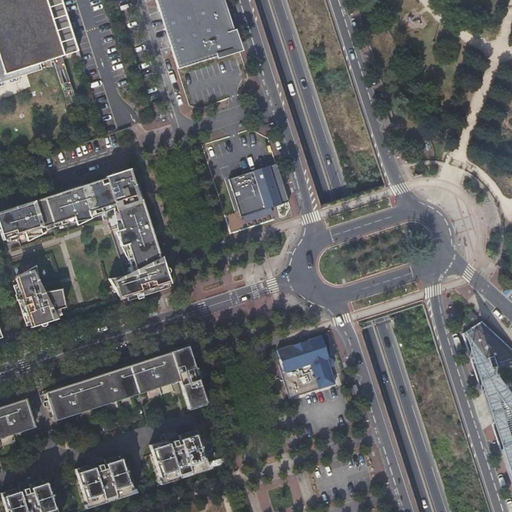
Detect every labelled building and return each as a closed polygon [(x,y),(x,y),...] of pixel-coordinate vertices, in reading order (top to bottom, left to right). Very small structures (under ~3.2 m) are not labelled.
[(0,0),(0,76),(77,51),(61,0),(0,0)] [(233,32),(232,28),(222,0),(154,0),(157,7),(177,70),(233,52),(228,34),(233,32)] [(239,50),(233,32),(228,34),(233,52),(239,50)] [(267,167),(227,179),(240,219),(280,207),(267,167)] [(129,298),(144,293),(158,289),(156,285),(169,280),(161,256),(155,239),(154,239),(152,232),(153,232),(138,186),(135,187),(133,178),(124,181),(123,177),(85,189),(85,191),(76,194),(76,192),(70,193),(20,209),(21,212),(12,215),(12,212),(5,214),(7,220),(0,222),(6,241),(10,240),(20,236),(32,233),(33,239),(44,236),(42,229),(70,220),(82,216),(84,222),(93,220),(92,213),(124,203),(125,209),(119,210),(127,236),(122,237),(125,248),(130,247),(136,264),(137,268),(136,270),(136,272),(111,280),(122,297),(125,298),(127,298),(129,298)] [(76,192),(85,189),(84,185),(69,190),(70,193),(76,192)] [(140,186),(138,186),(153,232),(154,231),(151,222),(140,186)] [(116,211),(122,237),(127,236),(119,210),(125,209),(124,203),(92,213),(93,220),(116,211)] [(283,214),(291,212),(289,204),(281,206),(283,214)] [(12,212),(20,209),(19,205),(4,210),(5,214),(12,212)] [(42,229),(44,236),(58,228),(72,225),(70,220),(42,229)] [(133,265),(136,272),(136,270),(137,268),(136,264),(130,247),(125,248),(133,265)] [(161,256),(169,280),(171,280),(163,255),(162,256),(161,256)] [(26,300),(31,315),(34,318),(35,319),(38,320),(39,324),(48,322),(49,324),(60,321),(59,317),(57,312),(63,310),(67,308),(65,290),(48,295),(39,267),(21,275),(20,277),(19,279),(21,284),(26,300)] [(34,326),(31,315),(26,300),(21,284),(17,286),(30,327),(34,326)] [(144,293),(145,296),(171,288),(170,285),(158,289),(144,293)] [(478,317),(471,311),(467,315),(474,322),(478,317)] [(511,361),(511,348),(482,321),(463,333),(473,364),(489,358),(492,368),(497,366),(498,368),(499,367),(498,366),(511,361)] [(322,337),(277,351),(280,361),(277,362),(288,397),(333,382),(329,369),(326,360),(329,360),(322,337)] [(199,375),(190,347),(174,351),(175,353),(162,357),(158,358),(157,355),(148,357),(149,361),(120,370),(115,371),(114,368),(105,371),(106,374),(80,382),(75,384),(74,381),(66,384),(67,386),(48,392),(57,420),(82,412),(81,410),(91,406),(90,403),(102,399),(103,402),(113,399),(113,402),(121,399),(120,396),(131,393),(130,390),(143,386),(144,389),(154,386),(155,388),(166,385),(165,382),(182,377),(183,380),(192,408),(208,402),(199,375)] [(191,347),(190,347),(199,375),(200,375),(198,369),(191,347)] [(200,375),(199,375),(208,402),(203,384),(201,380),(200,376),(200,375)] [(121,399),(155,388),(154,386),(144,389),(143,386),(130,390),(131,393),(120,396),(121,399)] [(0,432),(3,432),(3,435),(14,431),(15,434),(38,426),(29,399),(10,405),(9,402),(0,404),(0,406),(0,408),(0,432)] [(82,412),(113,402),(113,399),(103,402),(102,399),(90,403),(91,406),(81,410),(82,412)] [(193,412),(209,407),(208,402),(192,408),(193,412)] [(153,444),(163,478),(174,474),(176,479),(189,475),(188,471),(192,470),(193,474),(200,471),(199,467),(210,463),(199,429),(181,435),(183,440),(180,441),(179,439),(171,442),(170,439),(153,444)] [(168,435),(170,439),(171,442),(179,439),(180,441),(183,440),(181,435),(180,430),(168,435)] [(511,440),(499,444),(511,484),(511,440)] [(100,499),(101,503),(114,499),(113,495),(117,494),(119,498),(126,495),(124,491),(135,487),(123,453),(106,459),(108,464),(105,465),(105,464),(96,466),(95,463),(78,468),(89,502),(100,499)] [(94,458),(95,463),(96,466),(105,464),(105,465),(108,464),(106,459),(105,455),(94,458)] [(212,462),(210,463),(199,467),(200,471),(214,467),(212,462)] [(174,474),(163,478),(161,479),(163,484),(176,479),(174,474)] [(4,492),(10,511),(57,511),(60,511),(50,477),(32,482),(34,488),(31,489),(30,487),(22,490),(21,486),(4,492)] [(20,482),(21,486),(22,490),(30,487),(31,489),(34,488),(32,482),(31,479),(20,482)] [(124,491),(126,495),(138,491),(137,486),(135,487),(124,491)] [(88,507),(101,503),(100,499),(89,502),(87,502),(88,507)]
